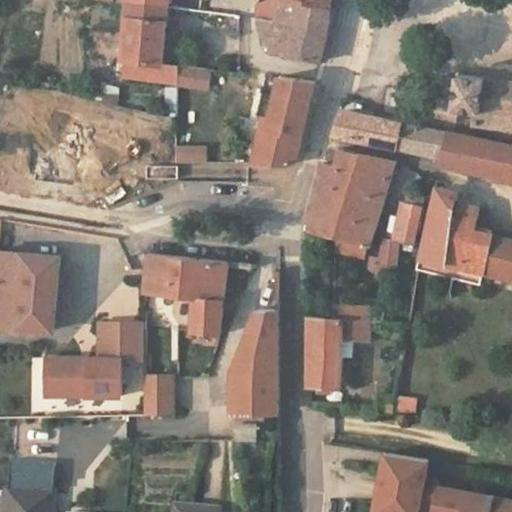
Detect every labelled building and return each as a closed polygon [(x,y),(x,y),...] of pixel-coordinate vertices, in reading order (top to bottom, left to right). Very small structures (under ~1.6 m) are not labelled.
[(130,0),(124,58),(164,63),(170,0),(130,0)] [(239,0),(237,14),(260,19),(277,21),(281,0),(239,0)] [(331,25),(332,5),(301,0),(281,0),(277,21),(260,19),(267,45),(274,46),(272,53),(322,61),(331,25)] [(122,77),(179,84),(180,65),(164,63),(124,58),(122,77)] [(511,64),(494,62),(493,73),(481,72),(481,76),(461,74),(457,108),(459,109),(476,111),(475,125),(511,129),(511,64)] [(299,161),(318,82),(280,77),(273,130),(266,129),(262,164),(292,164),(299,161)] [(121,87),(108,85),(106,102),(119,105),(121,87)] [(168,87),(169,101),(179,102),(179,88),(168,87)] [(90,98),(86,114),(102,118),(106,102),(90,98)] [(341,109),(337,120),(345,122),(348,110),(341,109)] [(404,122),(348,110),(345,122),(341,136),(398,147),(404,122)] [(167,117),(165,128),(178,131),(178,120),(167,117)] [(76,186),(84,124),(43,119),(41,139),(26,138),(23,165),(37,167),(35,180),(76,186)] [(440,130),(404,122),(398,147),(435,155),(440,130)] [(511,157),(511,145),(440,130),(435,155),(433,162),(507,179),(511,157)] [(371,245),(396,163),(343,150),(339,167),(326,164),(313,230),(371,245)] [(459,200),(461,193),(436,187),(435,195),(459,200)] [(415,246),(426,198),(412,195),(401,243),(415,246)] [(435,195),(423,258),(485,272),(494,236),(476,231),(480,209),(459,204),(459,200),(435,195)] [(511,278),(511,239),(494,236),(485,272),(511,278)] [(385,240),(381,271),(397,273),(401,243),(385,240)] [(0,321),(54,327),(62,255),(0,249),(0,321)] [(196,294),(195,328),(220,331),(228,259),(151,250),(147,288),(196,294)] [(485,272),(423,258),(420,269),(482,284),(485,272)] [(281,410),(281,269),(277,268),(275,275),(247,340),(237,371),(237,410),(262,410),(262,418),(272,418),(271,411),(281,410)] [(312,384),(343,386),(345,340),(375,341),(374,320),(311,314),(312,384)] [(147,328),(147,318),(102,318),(102,354),(90,354),(90,359),(83,358),(83,354),(48,353),(48,390),(124,391),(124,355),(146,355),(147,328)] [(403,322),(402,330),(411,331),(412,323),(403,322)] [(173,373),(146,372),(146,410),(173,410),(173,373)] [(400,395),(383,393),(382,409),(397,410),(400,395)] [(237,439),(256,439),(256,424),(237,425),(237,439)] [(511,511),(511,498),(426,483),(431,459),(388,452),(377,511),(382,511),(511,511)] [(10,489),(8,511),(52,511),(54,492),(10,489)]
